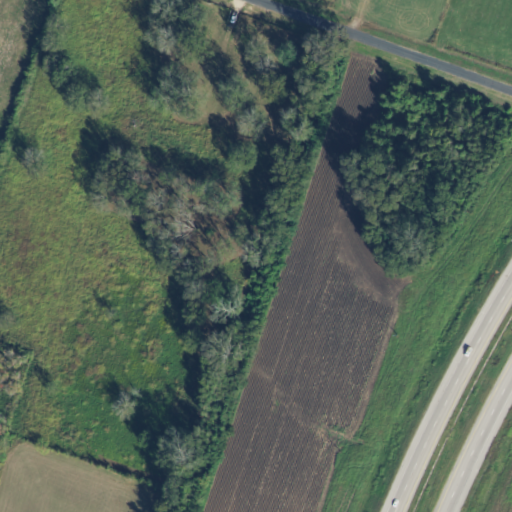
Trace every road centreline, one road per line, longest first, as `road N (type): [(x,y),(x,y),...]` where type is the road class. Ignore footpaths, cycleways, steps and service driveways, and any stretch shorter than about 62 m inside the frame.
road 1 (residential): [(250,0),(511,90)]
road 2 (trunk): [(511,284),(394,511)]
road 3 (trunk): [(443,511),(511,379)]
